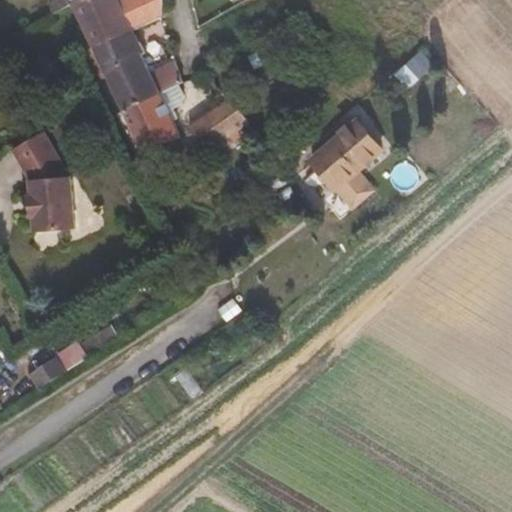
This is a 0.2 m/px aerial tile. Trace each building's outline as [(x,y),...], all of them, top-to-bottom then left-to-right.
[(54,11),(73,2),(72,0),(55,0),(49,3),(54,11)] [(77,0),(73,2),(92,42),(135,27),(162,16),(163,0),(77,0)] [(135,27),(92,42),(94,45),(87,49),(101,78),(107,76),(122,109),(163,90),(182,81),(185,80),(177,56),(152,65),(135,27)] [(397,64),(411,53),(402,40),(388,51),(397,64)] [(182,81),(163,90),(175,117),(178,115),(174,104),(183,102),(188,94),(182,81)] [(163,90),(122,109),(142,152),(160,148),(180,133),(175,117),(163,90)] [(191,124),(210,151),(251,122),(243,108),(230,96),(191,124)] [(307,160),(357,123),(351,114),(301,153),(307,160)] [(375,146),(357,123),(307,160),(340,201),(360,185),(347,168),(375,146)] [(64,168),(42,127),(11,144),(24,170),(25,187),(21,188),(21,207),(25,207),(26,222),(67,219),(64,168)] [(19,390),(44,373),(33,358),(10,374),(19,390)]
